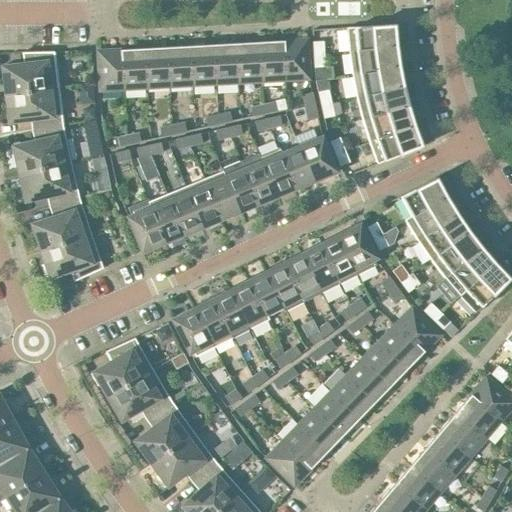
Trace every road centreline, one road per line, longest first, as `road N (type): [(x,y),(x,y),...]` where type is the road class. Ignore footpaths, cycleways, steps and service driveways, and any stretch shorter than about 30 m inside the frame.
road 1 (residential): [(465,139),(29,341)]
road 2 (unknown): [(369,468),(511,313)]
road 3 (residential): [(29,341),(137,511)]
road 4 (residential): [(465,139),(438,0)]
